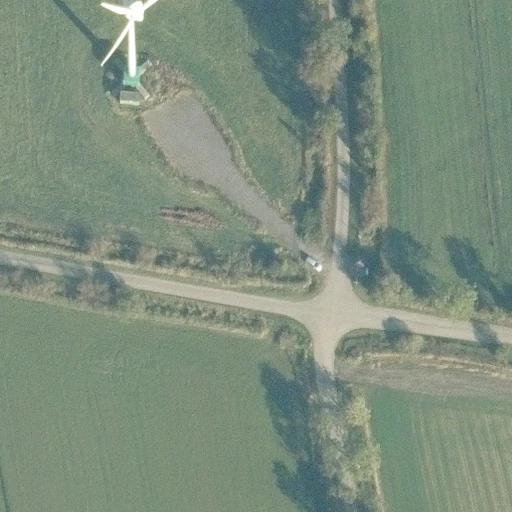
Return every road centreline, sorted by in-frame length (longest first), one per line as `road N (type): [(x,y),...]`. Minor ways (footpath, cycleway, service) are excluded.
road 1 (unclassified): [(0,260),(330,313)]
road 2 (residential): [(330,313),(343,151),(332,0)]
road 3 (track): [(349,511),(330,313)]
road 4 (unclassified): [(330,313),(511,342)]
